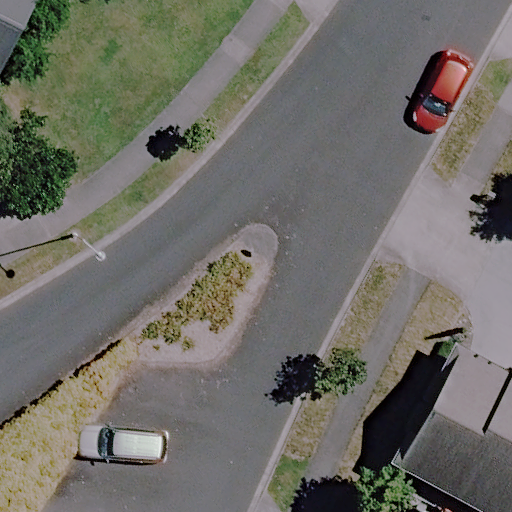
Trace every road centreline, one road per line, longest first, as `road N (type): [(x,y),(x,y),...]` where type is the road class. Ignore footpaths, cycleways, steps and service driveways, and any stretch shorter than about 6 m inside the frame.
road 1 (residential): [(410,21),(319,255),(198,511)]
road 2 (residential): [(0,347),(250,166)]
road 3 (residential): [(250,166),(410,21)]
